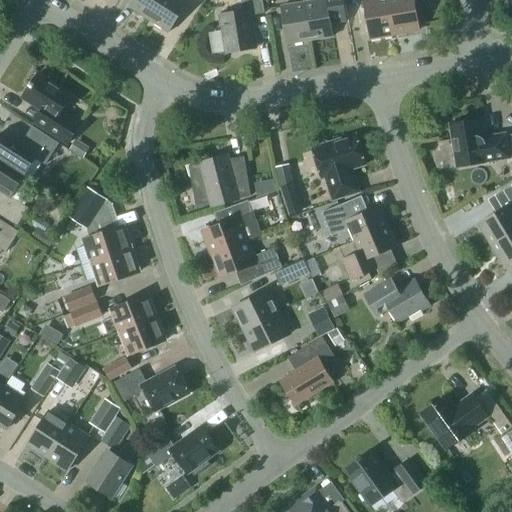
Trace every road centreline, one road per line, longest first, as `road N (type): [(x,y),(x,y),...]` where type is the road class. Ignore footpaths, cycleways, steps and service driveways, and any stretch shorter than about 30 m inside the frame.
road 1 (residential): [(273,464),(182,285),(142,162),(140,123),(159,80)]
road 2 (residential): [(478,320),(424,221),(396,151),(380,76)]
road 3 (residential): [(273,464),(478,320)]
road 4 (residential): [(380,76),(216,96),(159,80)]
road 5 (residential): [(159,80),(40,0)]
